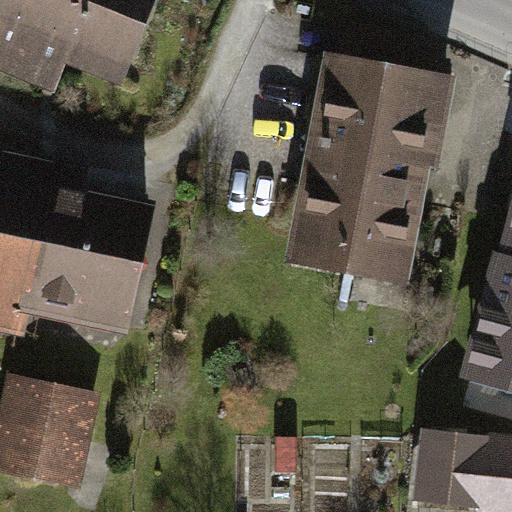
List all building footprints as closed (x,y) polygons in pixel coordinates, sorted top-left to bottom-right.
[(8,0),(0,20),(0,76),(65,103),(79,68),(145,94),(183,0),(8,0)] [(444,46),(340,27),(298,262),(401,280),(444,46)] [(107,176),(12,153),(0,201),(0,328),(45,339),(50,320),(141,342),(174,205),(104,188),(107,176)] [(511,262),(499,336),(511,337),(511,262)] [(112,399),(21,378),(0,473),(93,494),(112,399)] [(419,495),(474,498),(472,511),(511,511),(511,442),(422,438),(419,495)]
